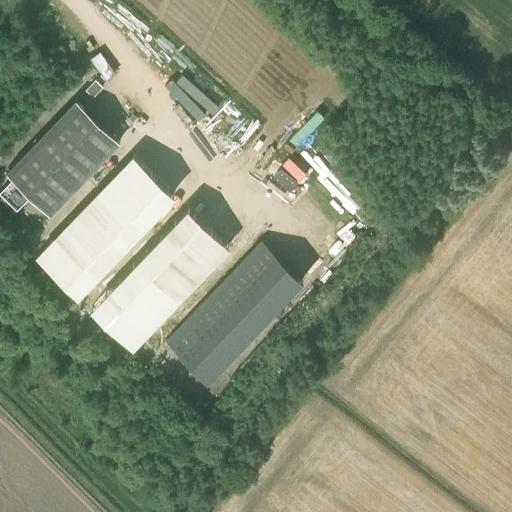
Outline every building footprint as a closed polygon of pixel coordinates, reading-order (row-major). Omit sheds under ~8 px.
[(101,89),(110,78),(103,71),(93,83),(101,89)] [(77,98),(5,169),(49,210),(119,140),(77,98)] [(134,152),(43,248),(81,284),(172,188),(134,152)] [(91,300),(132,339),(226,240),(185,201),(91,300)] [(206,379),(303,279),(262,239),(165,339),(206,379)]
